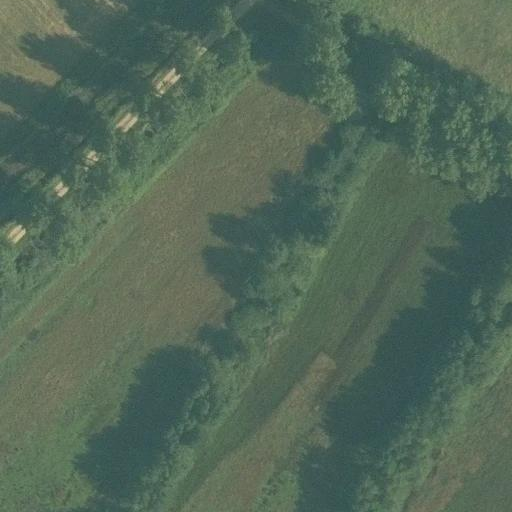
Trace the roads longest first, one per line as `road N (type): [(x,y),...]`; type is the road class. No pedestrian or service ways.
road 1 (track): [(0,250),(253,0)]
road 2 (track): [(268,0),(511,136)]
